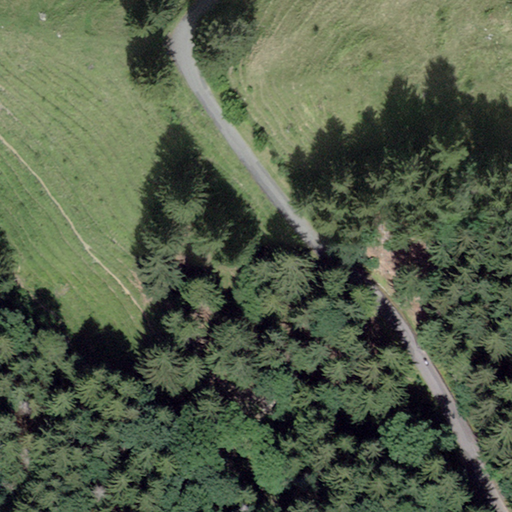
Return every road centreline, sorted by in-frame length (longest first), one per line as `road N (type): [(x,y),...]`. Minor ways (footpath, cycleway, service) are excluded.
road 1 (unclassified): [(207,0),(182,37),(196,83),(311,240),(382,301),(496,511)]
road 2 (track): [(216,511),(57,393),(31,340),(0,308)]
